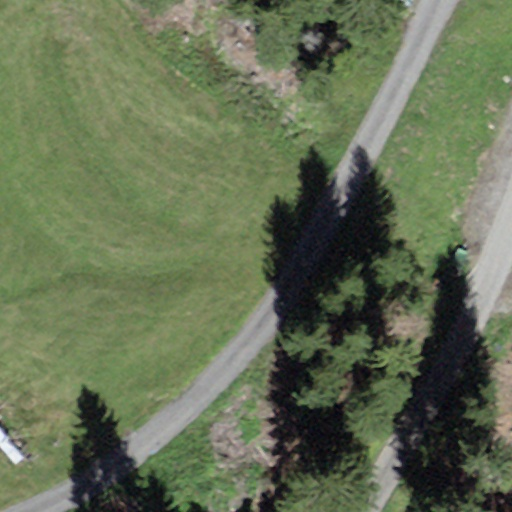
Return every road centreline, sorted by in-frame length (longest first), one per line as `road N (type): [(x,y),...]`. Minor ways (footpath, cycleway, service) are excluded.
road 1 (track): [(433,0),(214,389),(18,511)]
road 2 (track): [(372,511),(471,341),(506,260)]
